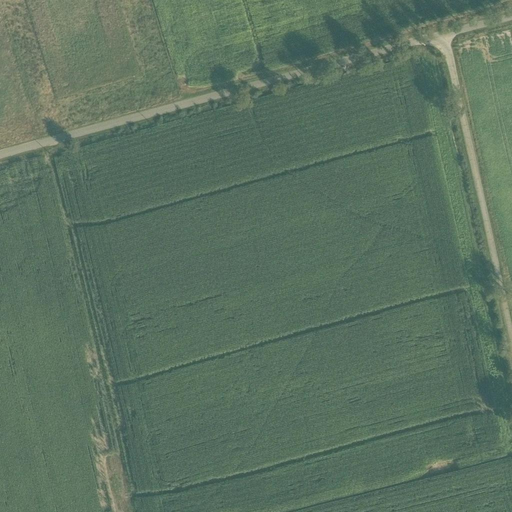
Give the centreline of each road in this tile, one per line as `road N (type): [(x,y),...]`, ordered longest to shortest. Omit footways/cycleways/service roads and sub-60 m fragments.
road 1 (unclassified): [(0,155),(442,35)]
road 2 (unclassified): [(511,345),(442,35)]
